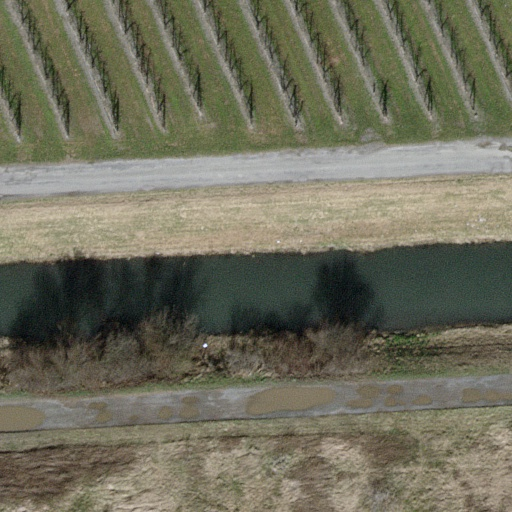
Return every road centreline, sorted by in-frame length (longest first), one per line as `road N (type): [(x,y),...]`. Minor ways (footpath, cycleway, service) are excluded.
road 1 (track): [(511,394),(0,422)]
road 2 (track): [(511,159),(0,181)]
